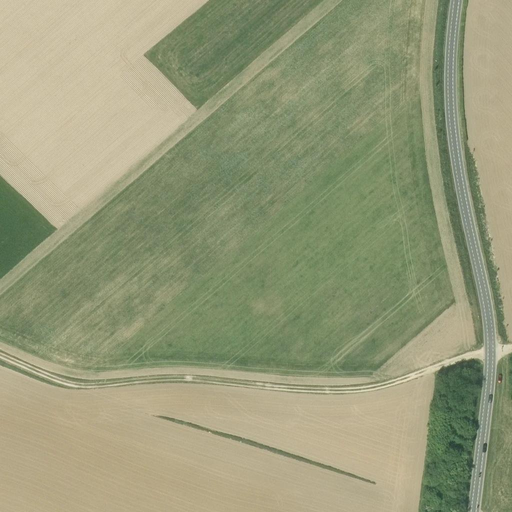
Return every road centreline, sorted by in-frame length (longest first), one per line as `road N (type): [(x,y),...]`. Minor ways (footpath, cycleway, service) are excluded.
road 1 (tertiary): [(473,511),(490,334),(451,118),(456,0)]
road 2 (track): [(490,350),(396,381),(338,390),(181,378),(79,384),(0,355)]
